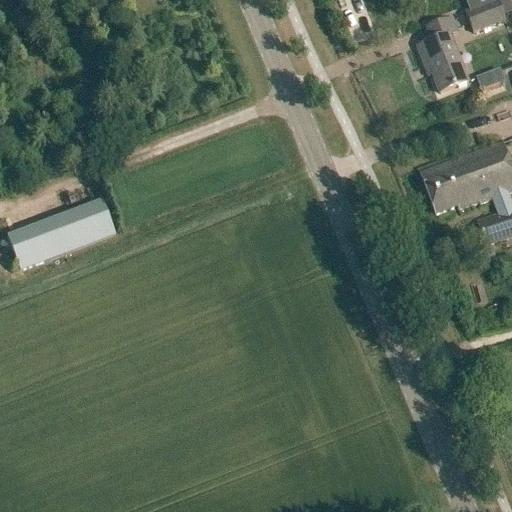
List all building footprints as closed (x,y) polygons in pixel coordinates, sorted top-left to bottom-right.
[(464,0),(467,6),(471,4),(473,11),(464,14),(472,35),(504,23),(502,17),(511,13),(505,0),(464,0)] [(415,48),(423,70),(426,69),(437,96),(468,84),(448,35),(457,32),(451,19),(424,30),(430,42),(415,48)] [(511,116),(503,118),(505,128),(511,126),(511,116)] [(511,176),(500,146),(418,176),(433,218),(455,210),(456,213),(476,206),(477,207),(489,202),(494,218),(474,225),(482,248),(511,237),(511,211),(511,212),(505,196),(511,193),(511,176)] [(14,228),(34,220),(31,211),(47,205),(43,194),(6,208),(14,228)] [(99,198),(4,234),(19,274),(114,238),(99,198)]
